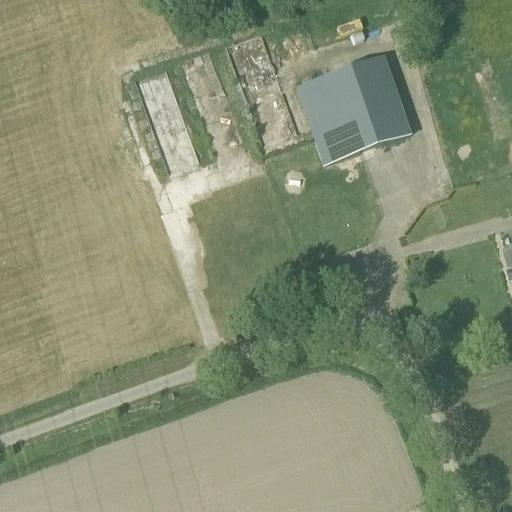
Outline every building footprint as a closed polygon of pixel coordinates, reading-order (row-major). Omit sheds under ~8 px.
[(249,78),(248,59),(238,60),(240,78),(249,78)] [(217,286),(380,230),(365,188),(399,176),(389,148),(410,141),(382,63),(295,93),(319,162),(189,207),(217,286)] [(272,68),(261,73),(270,91),(281,86),(272,68)] [(171,98),(149,105),(155,122),(177,115),(171,98)] [(511,236),(511,237),(511,241),(511,253),(503,256),(509,277),(506,278),(510,289),(511,288),(511,236)]
